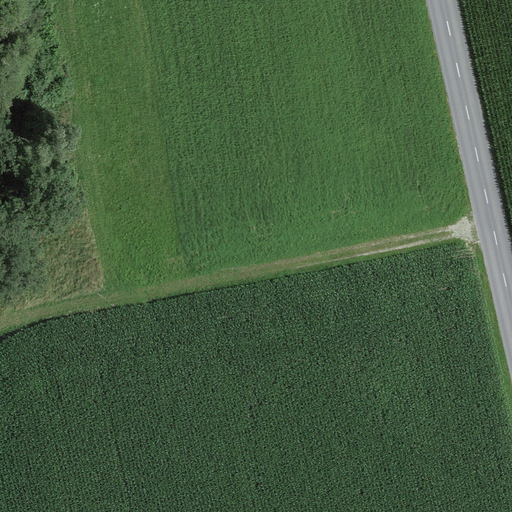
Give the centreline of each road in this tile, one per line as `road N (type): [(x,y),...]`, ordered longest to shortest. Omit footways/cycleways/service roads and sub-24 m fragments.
road 1 (track): [(490,226),(32,313)]
road 2 (unclassified): [(443,0),(511,319)]
